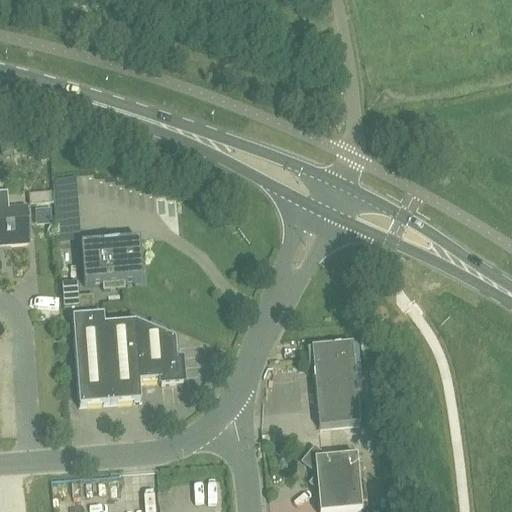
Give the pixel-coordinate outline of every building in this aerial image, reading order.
[(76,180),(56,181),(59,228),(79,226),(76,180)] [(0,246),(28,245),(25,212),(8,213),(7,194),(0,194),(0,246)] [(52,205),(51,194),(28,196),(29,207),(52,205)] [(51,227),(50,211),(35,213),(36,228),(51,227)] [(142,283),(139,242),(80,247),(83,287),(102,286),(103,293),(124,291),(124,284),(142,283)] [(65,308),(80,308),(79,284),(64,285),(65,308)] [(103,318),(71,321),(78,410),(141,405),(139,387),(160,385),(160,389),(174,388),(181,379),(180,365),(176,366),(174,342),(134,326),(104,328),(103,318)] [(359,427),(352,346),(324,349),(324,345),(306,346),(309,372),(313,372),(319,431),(359,427)] [(361,511),(356,459),(326,461),(317,455),(311,456),(307,461),(307,468),(315,474),(318,511),(361,511)]
